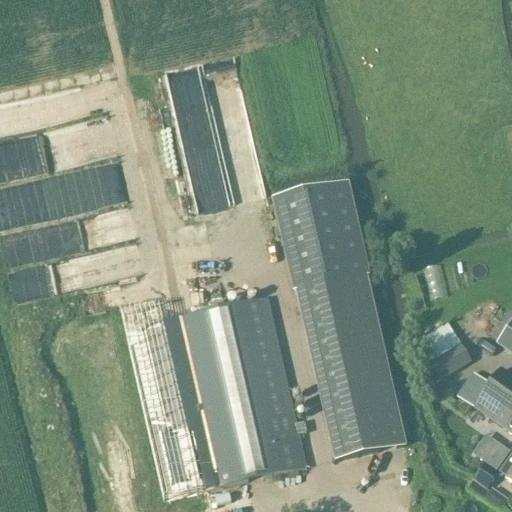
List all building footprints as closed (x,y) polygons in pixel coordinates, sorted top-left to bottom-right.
[(0,141),(0,188),(47,180),(46,178),(78,173),(76,161),(69,163),(62,130),(0,141)] [(274,204),(334,466),(405,450),(344,188),(274,204)] [(307,472),(268,302),(166,325),(204,495),(307,472)] [(511,325),(496,349),(511,360),(511,325)] [(429,368),(430,367),(440,384),(471,365),(448,327),(416,346),(429,368)] [(475,412),(511,437),(511,383),(500,375),(488,392),(470,380),(457,400),(475,412)] [(511,455),(499,476),(505,480),(505,481),(511,485),(511,455)] [(484,466),(472,483),(479,487),(486,492),(498,476),(484,466)]
